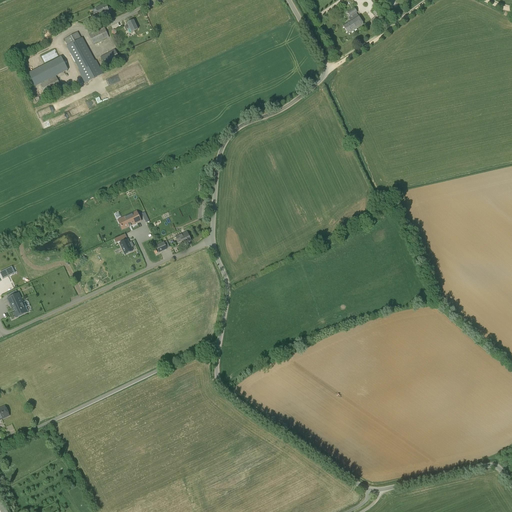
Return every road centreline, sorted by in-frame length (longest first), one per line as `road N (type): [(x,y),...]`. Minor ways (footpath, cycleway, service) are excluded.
road 1 (unclassified): [(511,487),(486,465),(368,490),(218,384),(217,342)]
road 2 (unclassified): [(210,242),(214,170),(228,133),(284,107),(326,70),(288,0)]
road 3 (unclassified): [(0,445),(217,342)]
road 4 (residential): [(210,242),(0,336)]
road 5 (unknown): [(160,0),(64,43),(70,66)]
road 6 (track): [(326,70),(425,0)]
